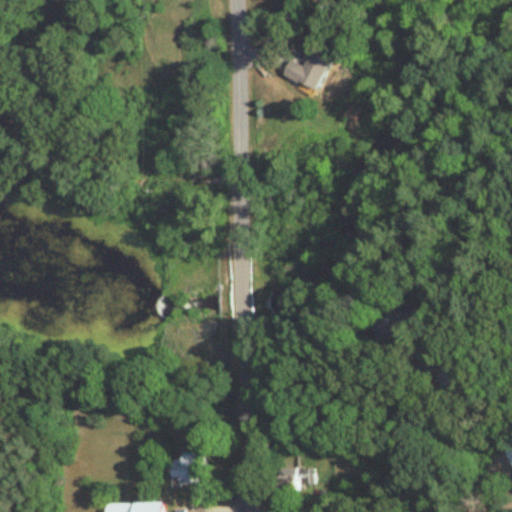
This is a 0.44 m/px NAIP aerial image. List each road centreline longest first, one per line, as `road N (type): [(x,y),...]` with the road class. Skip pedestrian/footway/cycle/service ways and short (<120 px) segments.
road 1 (residential): [(243,507),(237,55)]
road 2 (residential): [(240,181),(190,165),(111,157),(83,142),(7,0)]
